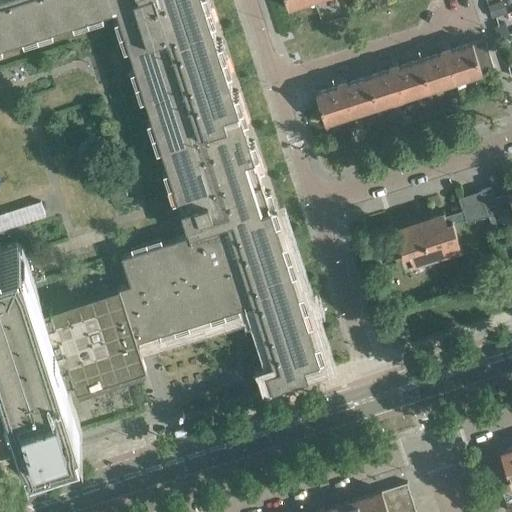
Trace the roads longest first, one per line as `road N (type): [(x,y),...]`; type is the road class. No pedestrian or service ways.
road 1 (tertiary): [(14,511),(377,399)]
road 2 (residential): [(225,511),(437,442)]
road 3 (residential): [(275,86),(473,23)]
road 4 (residential): [(316,207),(511,141)]
road 5 (residential): [(316,207),(377,399)]
road 6 (unknown): [(465,0),(511,139)]
road 7 (tertiary): [(377,399),(511,356)]
road 8 (residential): [(275,86),(316,207)]
